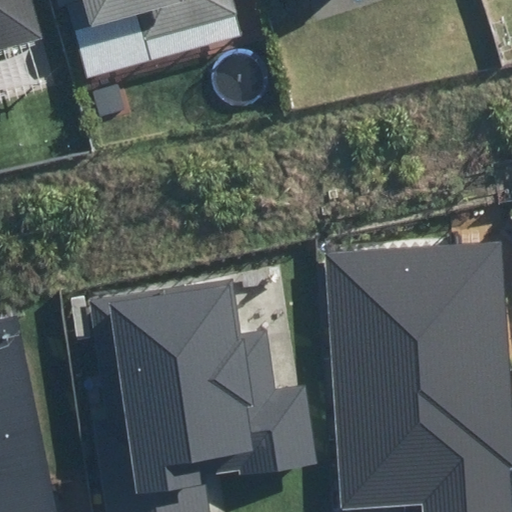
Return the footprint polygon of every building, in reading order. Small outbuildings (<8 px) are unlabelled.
[(0,0),(0,53),(53,41),(42,0),(0,0)] [(68,5),(87,76),(241,35),(231,0),(57,0),(60,7),(68,5)] [(324,253),(340,510),(420,505),(419,511),(511,511),(511,472),(511,466),(511,371),(504,242),(324,253)] [(93,420),(107,511),(206,511),(199,462),(215,459),(219,484),(319,468),(306,385),(275,390),(265,330),(242,334),(233,280),(93,302),(111,417),(93,420)] [(0,511),(51,511),(22,314),(0,316),(0,511)]
